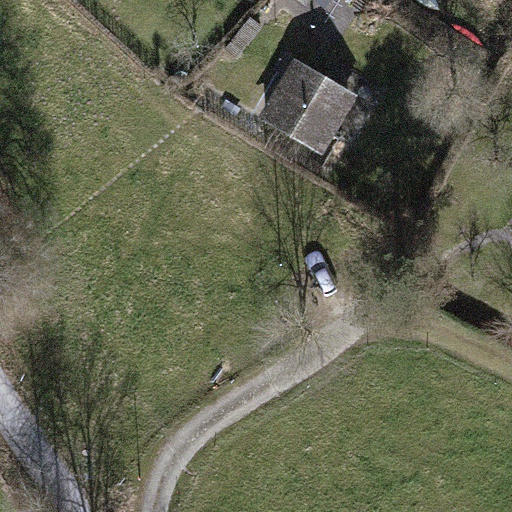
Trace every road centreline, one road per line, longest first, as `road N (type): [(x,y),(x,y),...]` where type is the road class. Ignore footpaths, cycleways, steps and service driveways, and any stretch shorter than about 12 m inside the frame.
road 1 (track): [(156,511),(160,483),(180,450),(213,419),(384,307),(511,369)]
road 2 (track): [(0,400),(74,511)]
